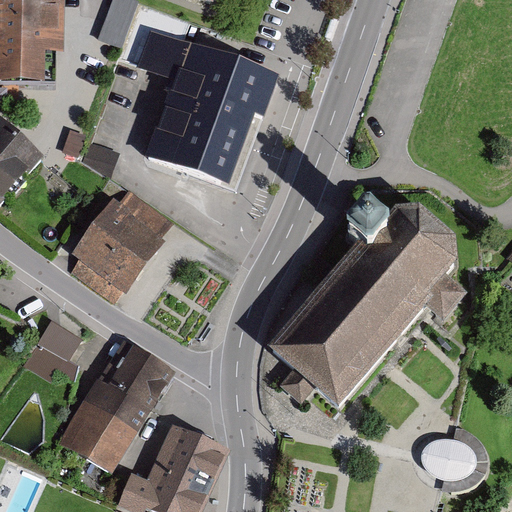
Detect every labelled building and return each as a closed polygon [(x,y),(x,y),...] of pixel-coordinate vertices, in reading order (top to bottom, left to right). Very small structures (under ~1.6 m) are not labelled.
[(61,0),(0,0),(0,85),(43,87),(44,60),(60,60),(61,0)] [(129,49),(139,0),(113,0),(104,43),(129,49)] [(216,0),(178,0),(212,12),(216,0)] [(186,55),(155,44),(143,76),(176,88),(150,162),(231,191),(255,126),(262,128),(279,83),(187,50),(186,55)] [(0,205),(41,163),(0,124),(0,205)] [(122,211),(113,205),(76,258),(82,263),(74,274),(124,309),(179,231),(131,198),(122,211)] [(331,236),(349,253),(267,355),(293,378),(283,390),(291,396),(306,408),(314,397),(337,415),(425,313),(440,324),(463,298),(445,281),(455,267),(453,246),(413,212),(389,215),(378,228),(353,210),(331,236)] [(84,341),(53,325),(27,372),(55,386),(60,376),(74,384),(82,370),(71,365),(84,341)] [(171,376),(122,347),(61,448),(109,477),(171,376)] [(458,428),(455,437),(452,438),(447,438),(440,439),(434,441),(430,443),(424,447),(422,453),(422,461),(423,466),(428,472),(434,476),(439,480),(445,482),(443,491),(447,492),(455,491),(463,490),(471,487),(480,482),(486,474),(489,468),(490,461),(488,453),(484,446),(479,439),(472,433),(466,430),(458,428)] [(207,511),(232,452),(176,431),(147,485),(134,478),(122,510),(126,511),(207,511)]
